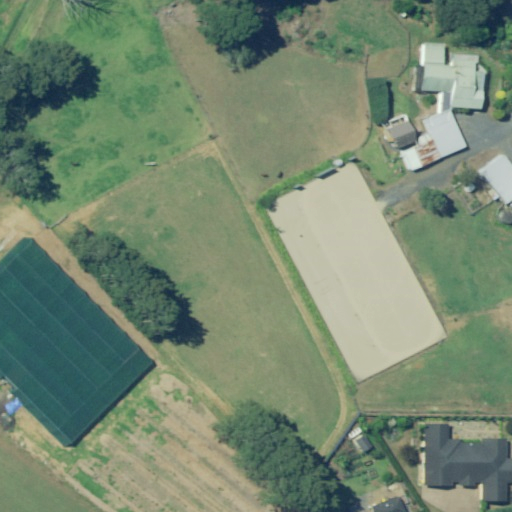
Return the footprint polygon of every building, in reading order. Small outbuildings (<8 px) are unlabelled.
[(477,87),(477,73),(476,73),(476,64),(470,63),(470,62),(449,61),(448,67),(439,67),(440,45),(422,44),(420,91),(439,92),(438,114),(422,121),(427,134),(415,139),(418,145),(412,148),(414,152),(420,166),(464,147),(448,111),(447,109),(478,110),(478,93),(476,93),(477,87)] [(399,116),(375,126),(383,143),(387,141),(389,146),(409,138),(399,116)] [(505,206),(511,199),(511,169),(501,156),(479,174),(490,187),(495,193),(490,197),(493,201),(498,197),(505,206)] [(443,336),(352,159),(263,205),(354,382),(443,336)] [(446,424),(422,424),(421,487),(449,487),(450,483),(456,483),(456,487),(470,487),(470,484),(478,484),(478,501),(501,502),(502,485),(510,485),(510,460),(502,460),(502,440),(478,440),(478,443),(458,443),(458,440),(446,440),(446,424)] [(363,431),(350,440),(358,452),(371,443),(363,431)] [(397,511),(391,496),(365,506),(367,511),(397,511)]
